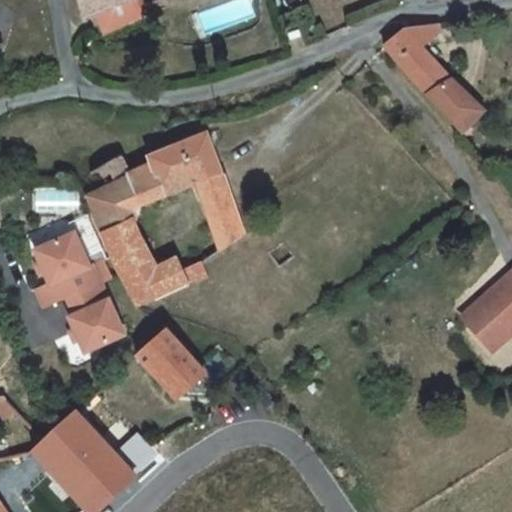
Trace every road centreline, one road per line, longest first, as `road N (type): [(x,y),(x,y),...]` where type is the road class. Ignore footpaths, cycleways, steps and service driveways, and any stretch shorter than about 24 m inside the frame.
road 1 (residential): [(484,0),(446,1),(384,21),(296,64),(196,96),(131,103),(65,91)]
road 2 (residential): [(340,511),(285,443),(238,433),(182,469),(138,511)]
